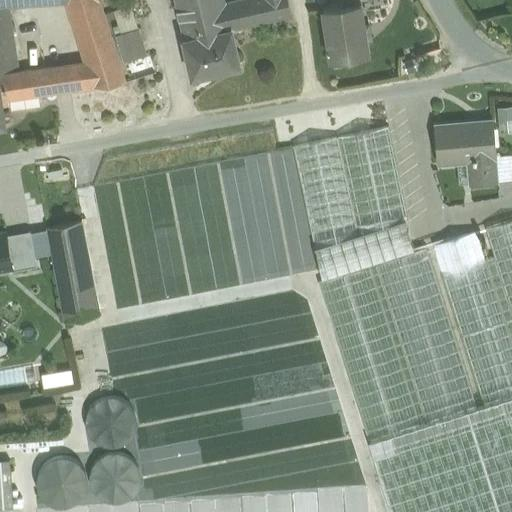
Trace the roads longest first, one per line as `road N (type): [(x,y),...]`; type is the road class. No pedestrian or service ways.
road 1 (residential): [(0,164),(493,66)]
road 2 (track): [(308,279),(381,511)]
